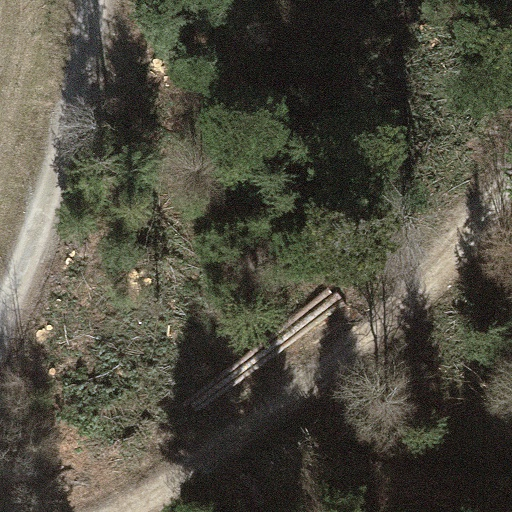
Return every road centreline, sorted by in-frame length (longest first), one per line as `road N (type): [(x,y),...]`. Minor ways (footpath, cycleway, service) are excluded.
road 1 (track): [(132,511),(391,314),(511,179)]
road 2 (track): [(0,331),(26,269),(94,0)]
